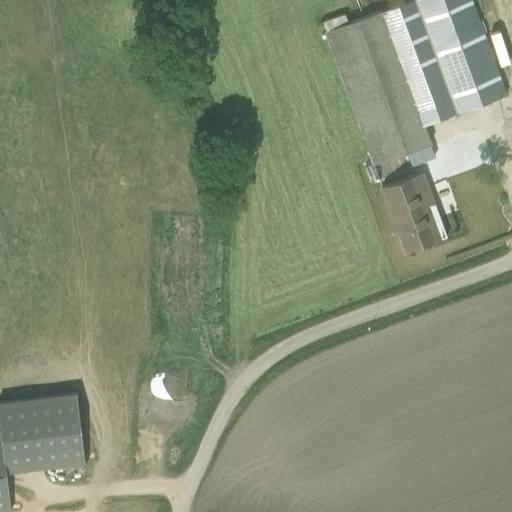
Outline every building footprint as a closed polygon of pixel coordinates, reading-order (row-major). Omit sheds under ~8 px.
[(412,0),(399,5),(440,118),(506,94),(472,0),(412,0)] [(354,112),(373,164),(417,147),(420,156),(432,152),(429,143),(430,143),(381,10),(325,32),(349,101),(354,112)] [(345,116),(354,112),(349,101),(340,104),(345,116)] [(405,251),(446,237),(423,172),(381,187),(405,251)] [(84,461),(75,394),(0,402),(0,511),(8,511),(6,470),(84,461)]
